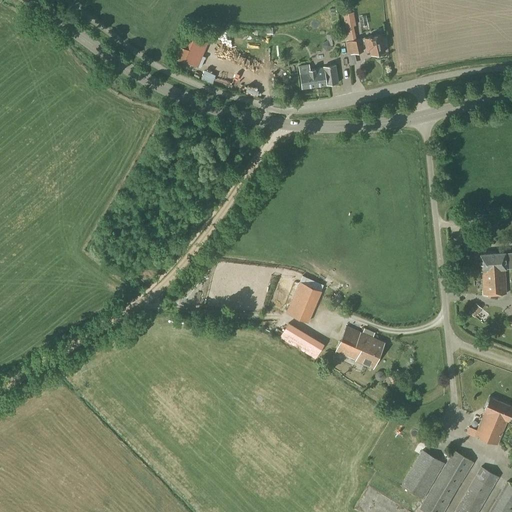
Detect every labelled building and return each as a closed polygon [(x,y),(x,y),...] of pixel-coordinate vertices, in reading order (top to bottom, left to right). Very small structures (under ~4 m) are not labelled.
[(354,40),(352,26),(345,27),(348,41),(345,42),(347,55),(363,51),(361,38),(354,40)] [(384,52),(380,34),(363,38),(366,52),(370,51),(371,55),(384,52)] [(178,45),(173,57),(184,62),(184,61),(188,50),(189,49),(178,44),(178,45)] [(310,72),(309,64),(298,66),(299,74),(301,88),(326,85),(338,83),(335,65),(322,67),(323,70),(310,72)] [(511,256),(504,257),(504,253),(480,254),(481,271),(482,270),(482,271),(504,269),(505,269),(511,268),(511,256)] [(212,273),(219,261),(210,255),(202,268),(212,273)] [(504,269),(482,271),(483,295),(506,294),(504,269)] [(312,288),(315,281),(308,277),(305,284),(299,282),(285,313),(308,323),(321,291),(312,288)] [(474,317),(482,308),(476,302),(468,311),(474,317)] [(287,323),(278,337),(314,359),(323,344),(287,323)] [(372,368),(383,343),(366,335),(346,326),(335,352),(355,360),(372,368)] [(508,421),(511,410),(511,406),(489,397),(484,411),(474,435),(497,445),(507,421),(508,421)] [(445,464),(422,450),(400,486),(424,500),(419,508),(424,511),(443,511),(473,462),(453,450),(445,464)] [(478,511),(499,477),(480,466),(453,511),(478,511)] [(511,511),(511,484),(507,481),(488,511),(511,511)]
